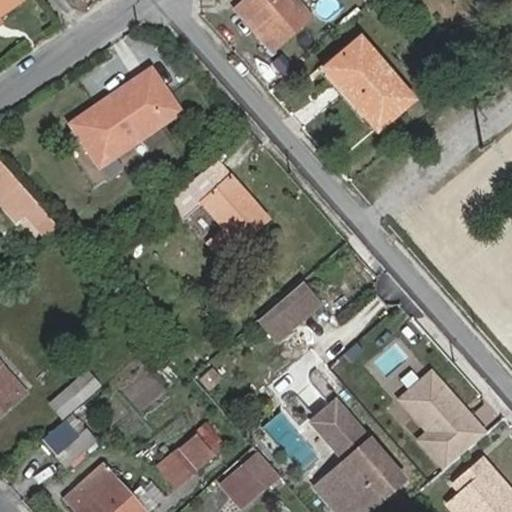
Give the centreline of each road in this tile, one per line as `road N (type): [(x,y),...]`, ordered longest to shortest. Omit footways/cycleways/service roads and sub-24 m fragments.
road 1 (residential): [(168,0),(511,388)]
road 2 (residential): [(149,0),(0,98)]
